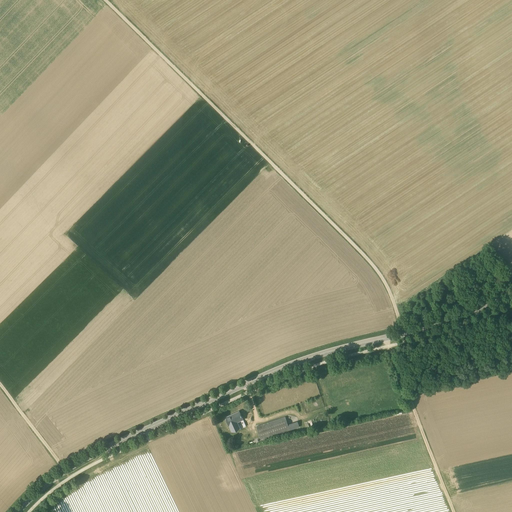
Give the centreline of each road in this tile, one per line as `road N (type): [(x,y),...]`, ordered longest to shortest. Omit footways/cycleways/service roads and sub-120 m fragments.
road 1 (secondary): [(16,511),(65,470),(269,372),(511,297)]
road 2 (track): [(405,341),(376,270),(103,0)]
